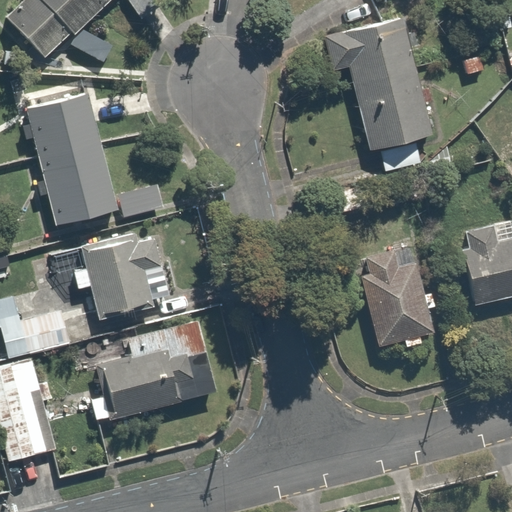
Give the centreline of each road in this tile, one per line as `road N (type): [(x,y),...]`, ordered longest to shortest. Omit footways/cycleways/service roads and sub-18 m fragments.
road 1 (residential): [(315,465),(220,85)]
road 2 (residential): [(315,465),(511,416)]
road 3 (residential): [(135,511),(315,465)]
